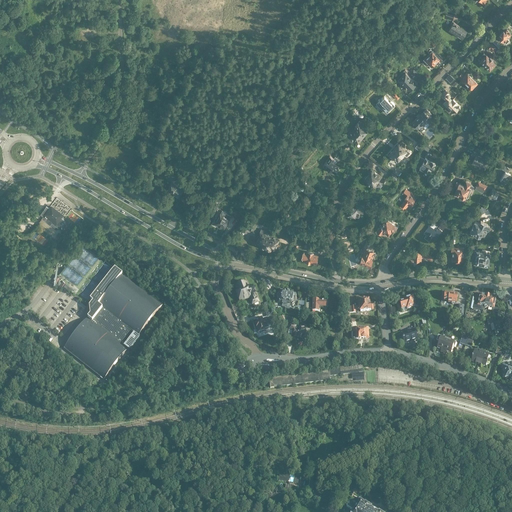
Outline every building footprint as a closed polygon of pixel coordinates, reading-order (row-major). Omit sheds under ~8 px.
[(447,11),(445,17),(453,20),(455,14),(447,11)] [(449,29),(462,37),(467,30),(453,22),(449,29)] [(503,41),(504,41),(506,43),(509,40),(507,38),(511,33),(506,28),(498,36),(503,41)] [(497,48),(500,45),(493,38),(490,41),(497,48)] [(424,59),(431,66),(440,58),(431,49),(428,51),(429,53),(424,59)] [(479,58),(481,60),(480,60),(489,69),(495,63),(492,60),(493,59),(490,56),(489,57),(486,54),(486,55),(484,53),(479,58)] [(397,78),(398,79),(398,80),(401,83),(403,83),(409,90),(411,88),(413,87),(415,84),(417,82),(414,78),(413,79),(407,73),(407,72),(405,70),(397,78)] [(470,88),(472,89),(477,83),(467,73),(464,76),(461,73),(459,76),(461,78),(462,80),(461,80),(470,89),(470,88)] [(446,90),(441,95),(446,100),(443,103),(446,107),(447,106),(451,110),(452,109),(454,111),(459,107),(460,106),(453,99),(452,100),(448,96),(449,95),(448,94),(449,93),(446,90)] [(379,103),(377,105),(383,111),(385,109),(388,112),(391,108),(392,107),(395,104),(389,98),(390,97),(388,95),(385,97),(384,95),(378,102),(379,103)] [(426,108),(412,122),(414,124),(413,125),(416,129),(418,128),(422,132),(431,123),(427,119),(432,114),(426,108)] [(354,129),(362,136),(363,135),(364,135),(366,133),(365,132),(366,132),(365,130),(367,127),(359,120),(357,122),(355,124),(356,125),(354,129)] [(362,136),(354,129),(351,132),(350,131),(348,133),(346,135),(354,142),(357,140),(358,141),(359,140),(360,140),(362,138),(362,137),(362,136)] [(341,147),(345,142),(339,137),(335,142),(341,147)] [(388,155),(393,159),(393,158),(396,162),(408,149),(404,146),(405,145),(401,142),(388,155)] [(423,144),(418,153),(425,157),(430,148),(423,144)] [(479,164),(485,167),(485,166),(487,167),(488,165),(487,164),(488,160),(483,157),(483,156),(473,151),(471,156),(475,157),(473,162),(472,163),(478,166),(479,164)] [(323,165),(335,173),(339,167),(332,162),(334,159),(337,162),(338,159),(335,157),(334,158),(330,155),(326,162),(323,165)] [(421,165),(420,166),(420,167),(420,168),(430,174),(434,165),(435,163),(432,161),(433,159),(429,157),(428,159),(425,157),(424,159),(420,157),(417,163),(421,165)] [(500,180),(506,183),(511,174),(508,172),(510,169),(501,164),(499,167),(505,171),(500,180)] [(392,172),(398,176),(401,172),(395,168),(392,172)] [(370,185),(373,187),(374,186),(375,185),(376,186),(379,182),(382,177),(371,169),(368,172),(369,173),(364,180),(367,181),(366,183),(366,184),(368,185),(370,185)] [(398,178),(392,173),(389,176),(396,181),(398,178)] [(169,175),(167,179),(168,180),(168,181),(171,183),(167,189),(174,193),(174,194),(179,197),(184,189),(183,188),(184,187),(173,181),(173,180),(174,181),(176,178),(169,175)] [(454,192),(465,198),(466,197),(467,197),(468,197),(469,197),(469,195),(469,194),(472,188),(473,189),(474,187),(470,185),(471,183),(466,180),(464,184),(459,182),(457,181),(454,186),(457,188),(454,192)] [(475,185),(485,190),(488,185),(477,180),(475,185)] [(300,187),(308,194),(313,188),(305,181),(300,187)] [(406,186),(399,196),(404,200),(401,204),(405,207),(408,203),(411,205),(415,198),(412,196),(414,192),(406,186)] [(489,195),(496,198),(499,192),(492,189),(489,195)] [(183,203),(189,207),(193,201),(187,197),(183,203)] [(355,216),(359,217),(360,213),(363,214),(365,206),(353,203),(352,206),(348,205),(346,214),(355,216)] [(50,225),(56,230),(64,219),(61,217),(60,217),(62,215),(51,207),(50,209),(46,206),(40,214),(43,216),(41,219),(50,225)] [(227,214),(225,217),(220,214),(215,222),(219,224),(219,225),(220,226),(221,226),(224,228),(231,216),(227,214)] [(377,229),(381,232),(382,231),(383,232),(385,230),(388,233),(389,233),(390,232),(393,234),(397,228),(394,225),(395,224),(394,223),(394,222),(393,222),(391,222),(388,219),(388,218),(387,218),(386,218),(385,217),(382,221),(380,219),(376,224),(379,226),(377,229)] [(247,221),(244,228),(248,230),(248,229),(253,231),(256,224),(257,222),(251,220),(250,222),(247,221)] [(444,227),(440,224),(434,220),(430,225),(424,233),(428,236),(430,234),(436,238),(444,227)] [(475,234),(474,235),(475,237),(478,238),(480,238),(480,236),(481,236),(484,237),(490,225),(486,224),(486,223),(480,221),(480,222),(474,220),(473,223),(472,223),(470,224),(469,226),(470,227),(471,228),(469,232),(475,234)] [(339,225),(338,228),(341,229),(338,234),(341,235),(344,231),(346,232),(348,228),(342,226),(342,227),(339,225)] [(269,236),(271,232),(261,229),(260,232),(259,232),(258,236),(258,235),(256,239),(257,240),(256,242),(260,244),(259,246),(260,246),(260,247),(263,248),(264,248),(265,248),(269,236)] [(40,233),(35,238),(43,246),(48,241),(40,233)] [(269,236),(265,248),(266,248),(266,249),(269,250),(270,250),(271,250),(271,248),(275,250),(279,239),(273,237),(273,238),(269,236)] [(360,262),(369,266),(372,260),(374,254),(374,255),(375,254),(376,253),(375,252),(375,251),(369,249),(370,246),(372,247),(374,243),(372,242),(373,241),(371,240),(369,239),(369,240),(368,239),(365,246),(367,246),(364,252),(362,251),(359,261),(358,261),(358,262),(359,263),(360,262)] [(465,247),(460,247),(460,245),(456,245),(456,247),(452,246),(451,252),(452,252),(452,260),(464,261),(464,255),(465,255),(465,252),(465,247)] [(422,256),(420,256),(420,251),(410,250),(409,257),(409,259),(414,259),(414,260),(419,261),(419,260),(421,260),(422,256)] [(488,259),(489,253),(476,250),(476,251),(474,250),(472,262),(473,262),(473,261),(482,263),(481,266),(486,267),(487,264),(488,264),(489,259),(488,259)] [(303,253),(302,258),(303,258),(303,260),(306,260),(306,261),(311,262),(311,261),(316,263),(318,255),(313,254),(313,253),(308,252),(308,253),(305,252),(304,254),(303,253)] [(430,261),(431,262),(434,259),(433,258),(433,257),(427,253),(424,257),(430,261)] [(64,348),(64,349),(67,352),(104,380),(128,349),(130,351),(140,337),(138,336),(162,305),(122,274),(114,267),(113,268),(91,297),(90,297),(93,299),(92,300),(89,304),(90,309),(91,314),(88,318),(65,348),(64,348)] [(59,274),(53,281),(67,291),(73,284),(59,274)] [(236,293),(229,296),(232,304),(240,301),(250,297),(252,300),(250,301),(252,304),(258,302),(257,298),(256,299),(254,294),(255,293),(253,289),(248,291),(247,287),(245,287),(243,283),(236,286),(238,290),(236,291),(236,293)] [(277,295),(277,296),(277,298),(278,299),(279,299),(279,300),(278,300),(278,301),(279,303),(280,303),(280,302),(283,303),(282,304),(282,307),(285,308),(286,305),(288,294),(288,293),(289,293),(289,292),(286,291),(285,292),(283,292),(282,291),(281,291),(280,292),(280,293),(280,294),(278,294),(277,295)] [(448,303),(452,303),(451,304),(456,305),(456,304),(457,295),(452,294),(452,293),(449,292),(449,294),(444,293),(444,301),(448,301),(448,303)] [(285,308),(285,309),(289,310),(290,306),(289,306),(289,304),(291,305),(292,306),(294,305),(294,303),(294,302),(295,302),(296,298),(295,298),(295,297),(296,296),(296,295),(295,294),(294,294),(289,293),(288,293),(288,294),(286,305),(285,308)] [(471,297),(468,309),(473,310),(473,309),(483,311),(484,306),(484,307),(486,296),(480,295),(478,305),(474,304),(475,298),(471,297)] [(417,300),(416,300),(415,296),(408,298),(407,297),(405,297),(405,299),(404,300),(404,301),(399,303),(398,305),(399,308),(400,308),(401,308),(401,310),(406,308),(407,310),(417,307),(418,307),(419,305),(418,304),(417,300)] [(486,296),(484,307),(485,308),(487,308),(488,307),(493,308),(492,311),(498,312),(499,309),(493,307),(495,298),(486,296)] [(319,300),(319,299),(313,299),(312,311),(319,312),(319,307),(327,307),(328,301),(319,300)] [(359,301),(357,301),(358,309),(360,309),(360,312),(367,311),(371,311),(371,310),(373,310),(373,305),(370,306),(370,305),(369,306),(369,302),(368,301),(365,301),(365,300),(359,301)] [(255,323),(258,333),(268,330),(267,325),(266,325),(265,320),(262,321),(262,319),(257,320),(258,322),(256,322),(256,323),(255,323)] [(487,321),(488,325),(491,324),(493,330),(494,330),(495,335),(504,333),(502,322),(496,323),(495,319),(487,321)] [(292,334),(291,335),(297,337),(303,338),(303,339),(306,340),(307,339),(310,330),(289,325),(288,330),(289,330),(288,333),(292,334)] [(352,330),(352,339),(361,339),(368,339),(368,334),(368,330),(361,330),(361,329),(352,330)] [(403,339),(410,341),(413,340),(415,341),(416,339),(417,339),(414,330),(402,334),(403,339)] [(440,352),(443,353),(448,338),(444,337),(444,339),(438,336),(436,341),(439,342),(437,348),(441,350),(440,352)] [(448,338),(443,353),(446,354),(446,352),(450,353),(453,347),(454,347),(456,343),(451,341),(451,340),(448,338)] [(467,339),(465,345),(471,347),(473,341),(467,339)] [(475,364),(478,364),(482,351),(479,350),(479,351),(475,350),(471,361),(475,363),(475,364)] [(482,351),(478,364),(481,365),(485,366),(489,354),(485,353),(486,352),(482,351)] [(502,368),(505,378),(510,377),(511,378),(511,377),(511,366),(510,363),(500,365),(501,369),(502,368)] [(340,454),(352,459),(354,452),(343,448),(340,454)] [(279,480),(290,482),(290,484),(293,484),(293,483),(298,484),(299,477),(286,474),(286,476),(280,475),(279,480)] [(346,507),(353,511),(352,511),(376,511),(371,508),(371,507),(366,504),(365,504),(360,501),(355,498),(352,497),(346,507)]
